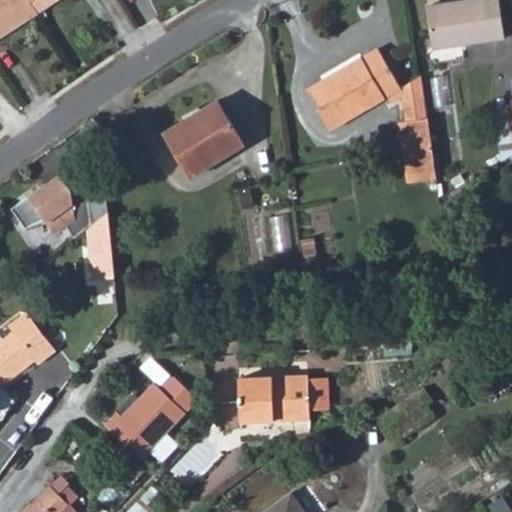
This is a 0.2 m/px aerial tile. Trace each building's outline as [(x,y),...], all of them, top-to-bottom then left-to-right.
[(37,0),(0,0),(0,37),(44,9),(37,0)] [(37,0),(44,9),(56,0),(37,0)] [(503,0),(430,0),(436,39),(507,30),(503,0)] [(327,113),(385,84),(398,77),(378,37),(306,73),(327,113)] [(401,84),(404,107),(426,102),(423,65),(398,77),(385,84),(388,89),(401,84)] [(207,102),(153,135),(183,183),(237,150),(207,102)] [(402,107),(409,169),(434,166),(426,102),(404,107),(402,107)] [(65,178),(17,212),(31,231),(52,223),(61,235),(72,228),(81,240),(93,231),(98,226),(91,190),(75,192),(65,178)] [(98,226),(93,231),(95,281),(117,279),(112,215),(98,226)] [(29,316),(10,327),(15,332),(0,342),(0,383),(33,364),(36,366),(55,352),(29,316)] [(305,406),(304,378),(303,372),(236,373),(237,414),(305,415),(305,406)] [(113,415),(100,429),(138,462),(187,406),(186,393),(168,377),(155,390),(149,384),(118,419),(113,415)] [(325,378),(304,378),(305,406),(325,406),(325,378)] [(419,385),(368,415),(382,438),(433,411),(419,385)] [(60,511),(42,491),(18,511),(60,511)] [(291,511),(278,496),(258,511),(291,511)]
